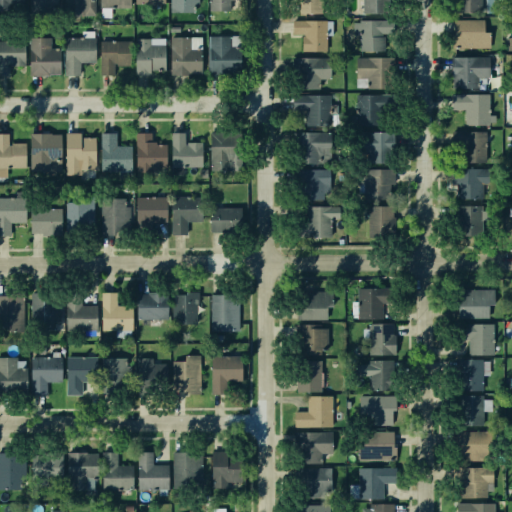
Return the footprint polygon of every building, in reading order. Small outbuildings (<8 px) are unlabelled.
[(23,0),(0,0),(0,11),(8,11),(8,5),(24,6),(23,0)] [(57,0),(29,0),(29,12),(57,13),(57,0)] [(97,0),(97,12),(67,12),(67,0),(97,0)] [(130,8),(130,0),(99,0),(100,8),(130,8)] [(201,0),(201,4),(194,4),(194,10),(174,10),(174,0),(201,0)] [(244,0),(244,1),(227,1),(228,9),(211,9),(211,0),(244,0)] [(327,0),(327,13),(303,13),(303,0),(327,0)] [(388,0),(388,14),(364,14),(363,0),(388,0)] [(479,0),(479,14),(452,14),(452,0),(479,0)] [(488,48),(449,48),(449,21),(481,20),(481,32),(487,32),(488,48)] [(325,51),(306,51),(306,21),(325,21),(325,51)] [(381,52),(358,53),(357,22),(380,21),(381,52)] [(245,70),(214,71),(213,36),(234,35),(234,48),(245,47),(245,70)] [(201,74),(174,74),(174,36),(193,36),(193,50),(201,50),(201,74)] [(64,73),(33,73),(33,38),(52,38),(52,49),(64,49),(64,73)] [(97,61),(82,61),(81,73),(67,73),(68,38),(97,38),(97,61)] [(170,67),(140,67),(139,38),(155,38),(155,46),(170,45),(170,67)] [(28,63),(8,63),(8,72),(0,72),(0,42),(28,42),(28,63)] [(134,63),(114,62),(114,74),(103,74),(103,42),(134,42),(134,63)] [(387,88),(364,89),(364,77),(355,77),(354,56),(387,56),(387,88)] [(475,86),(449,87),(448,57),(486,56),(486,77),(475,78),(475,86)] [(327,85),(300,85),(300,58),(327,58),(327,85)] [(489,124),(467,124),(467,110),(455,110),(455,93),(490,94),(489,124)] [(328,127),(307,127),(307,108),(297,108),(297,94),(328,94),(328,127)] [(381,124),(356,125),(356,95),(381,95),(381,124)] [(97,168),(69,168),(70,130),(85,130),(85,138),(98,138),(97,168)] [(389,161),(364,162),(364,148),(360,149),(359,131),(389,130),(389,161)] [(485,161),(459,161),(459,130),(484,130),(485,161)] [(236,169),(213,169),(212,132),(244,132),(244,154),(236,154),(236,169)] [(321,165),(294,165),(294,132),(326,132),(326,154),(321,154),(321,165)] [(29,165),(8,166),(8,180),(0,180),(0,133),(11,133),(11,145),(29,144),(29,165)] [(62,169),(33,169),(33,133),(62,133),(62,169)] [(205,166),(176,166),(176,133),(188,133),(188,142),(205,142),(205,166)] [(136,170),(103,170),(103,134),(119,134),(119,145),(136,145),(136,170)] [(168,169),(139,169),(139,134),(156,134),(156,145),(169,145),(168,169)] [(386,201),(365,201),(365,168),(386,168),(386,201)] [(481,200),(459,199),(459,184),(449,184),(450,168),(482,168),(481,200)] [(322,200),(298,200),(297,170),(327,170),(327,184),(322,184),(322,200)] [(206,219),(188,220),(188,230),(175,231),(174,197),(205,196),(206,219)] [(133,234),(105,235),(104,197),(133,197),(133,234)] [(169,222),(140,223),(140,197),(169,197),(169,222)] [(27,221),(11,221),(11,233),(0,233),(0,199),(27,199),(27,221)] [(96,227),(70,227),(69,202),(95,201),(96,227)] [(388,235),(369,235),(370,205),(389,205),(388,235)] [(483,233),(457,233),(457,205),(483,205),(483,233)] [(331,237),(306,237),(306,206),(331,206),(331,237)] [(241,229),(213,229),(212,207),(241,207),(241,229)] [(64,231),(33,231),(33,208),(64,208),(64,231)] [(379,318),(355,319),(354,290),(379,289),(379,318)] [(490,317),(454,317),(455,289),(490,290),(490,317)] [(326,318),(296,319),(295,292),(325,291),(326,318)] [(137,327),(105,328),(105,292),(119,292),(119,304),(137,304),(137,327)] [(172,318),(141,319),(140,293),(172,292),(172,318)] [(198,321),(176,322),(175,292),(198,292),(198,321)] [(237,329),(213,329),(213,292),(237,292),(237,329)] [(58,326),(37,326),(36,293),(58,293),(58,326)] [(24,330),(1,330),(0,295),(24,294),(24,330)] [(100,328),(69,328),(69,305),(100,305),(100,328)] [(391,351),(366,351),(366,324),(391,324),(391,351)] [(489,354),(469,354),(469,338),(457,337),(457,324),(489,324),(489,354)] [(320,353),(296,353),(296,326),(320,326),(320,353)] [(202,393),(174,393),(174,361),(189,361),(189,353),(202,353),(202,393)] [(239,380),(225,380),(225,391),(214,391),(213,354),(238,354),(239,380)] [(31,389),(0,389),(0,357),(17,357),(17,368),(31,368),(31,389)] [(63,382),(48,382),(48,392),(36,392),(35,357),(63,357),(63,382)] [(97,378),(85,378),(85,390),(69,390),(69,357),(97,357),(97,378)] [(157,384),(137,385),(137,358),(156,357),(157,384)] [(125,384),(106,384),(106,358),(125,358),(125,384)] [(480,391),(455,391),(455,359),(480,359),(480,391)] [(320,391),(296,391),(296,360),(320,360),(320,391)] [(393,390),(368,390),(368,361),(393,361),(393,390)] [(330,424),(293,425),(293,411),(306,411),(305,395),(329,395),(330,424)] [(390,424),(357,424),(357,395),(390,395),(390,424)] [(479,426),(455,426),(455,395),(479,395),(479,426)] [(482,461),(459,461),(459,431),(482,431),(482,461)] [(318,461),(295,461),(295,447),(288,447),(288,433),(329,432),(329,450),(318,450),(318,461)] [(391,459),(358,459),(357,433),(391,432),(391,459)] [(167,487),(141,487),(141,449),(155,448),(155,465),(167,465),(167,487)] [(136,490),(106,490),(106,449),(119,449),(119,464),(136,464),(136,490)] [(20,486),(1,486),(1,450),(20,450),(20,486)] [(100,481),(71,481),(72,450),(91,450),(91,458),(100,458),(100,481)] [(202,488),(175,488),(175,452),(202,452),(202,488)] [(238,481),(224,481),(224,485),(210,486),(209,453),(222,453),(222,456),(238,456),(238,481)] [(63,478),(49,478),(49,484),(35,484),(35,456),(63,457),(63,478)] [(381,497),(358,497),(358,467),(393,467),(394,481),(381,481),(381,497)] [(484,498),(461,499),(461,467),(491,467),(492,486),(484,486),(484,498)] [(327,492),(319,492),(319,495),(298,495),(298,469),(327,469),(327,492)] [(491,511),(457,511),(457,502),(491,502),(491,511)] [(392,511),(361,511),(361,508),(372,508),(372,503),(392,503),(392,511)]
